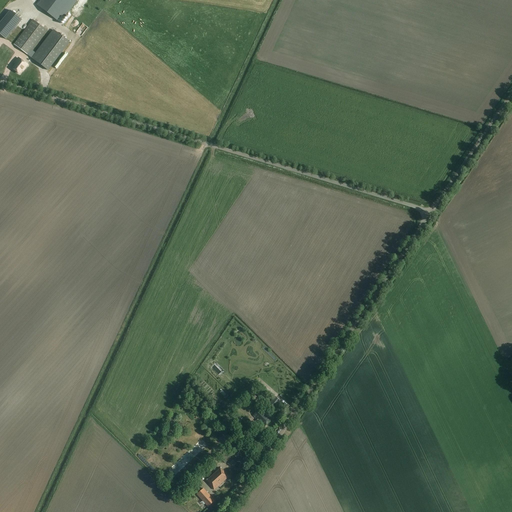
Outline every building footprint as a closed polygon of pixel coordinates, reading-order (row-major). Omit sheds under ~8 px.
[(60,13),(69,0),(44,0),(44,1),(42,0),(38,6),(39,6),(55,19),(56,19),(61,14),(60,13)] [(0,34),(6,40),(22,21),(10,11),(0,23),(0,34)] [(14,45),(32,58),(48,70),(70,42),(54,30),(36,53),(33,51),(48,31),(33,20),(30,24),(28,22),(21,32),(23,34),(14,45)] [(2,68),(11,52),(1,47),(0,49),(0,67),(2,68)] [(23,71),(28,65),(19,58),(15,63),(16,64),(13,69),(19,74),(22,70),(23,71)] [(258,421),(258,420),(264,426),(272,419),(261,409),(253,416),(258,421)] [(251,432),(254,429),(249,424),(246,428),(251,432)] [(198,450),(197,449),(195,451),(200,456),(207,449),(203,445),(198,450)] [(222,459),(226,464),(240,450),(236,446),(222,459)] [(223,471),(220,468),(220,469),(207,481),(206,481),(209,484),(215,490),(229,477),(223,471)] [(215,501),(204,488),(197,494),(209,507),(215,501)]
